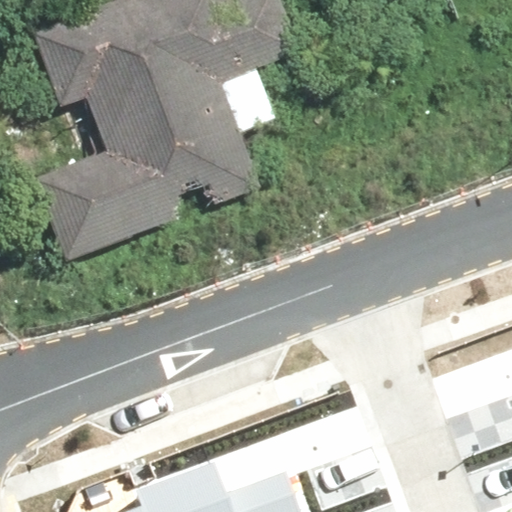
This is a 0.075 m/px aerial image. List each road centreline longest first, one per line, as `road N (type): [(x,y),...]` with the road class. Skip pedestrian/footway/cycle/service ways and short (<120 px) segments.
road 1 (residential): [(361,269),(0,395)]
road 2 (residential): [(257,0),(361,269)]
road 3 (residential): [(361,269),(435,511)]
road 4 (residential): [(511,215),(361,269)]
